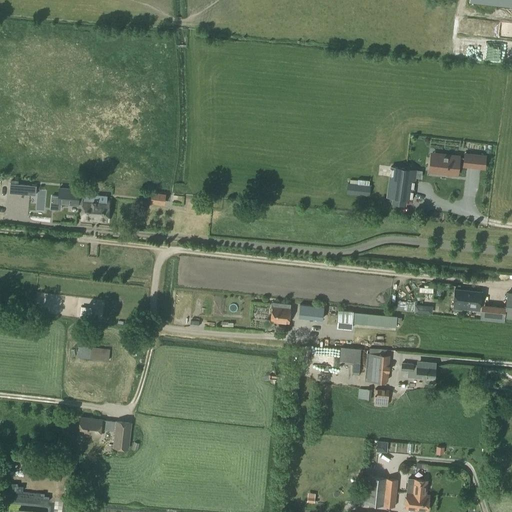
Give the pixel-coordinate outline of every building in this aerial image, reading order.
[(426,131),(425,147),(458,148),(458,132),(426,131)] [(434,154),(432,171),(438,172),(440,172),(439,174),(447,174),(447,173),(456,174),(457,165),(463,165),(463,166),(484,169),(485,156),(464,153),(463,160),(457,159),(458,157),(434,154)] [(391,167),(387,197),(393,198),(392,204),(405,205),(405,200),(411,200),(415,170),(391,167)] [(311,177),(311,187),(327,187),(327,177),(311,177)] [(35,195),(36,186),(17,184),(16,193),(35,195)] [(348,184),(346,194),(367,196),(368,186),(348,184)] [(83,205),(81,219),(106,221),(108,201),(79,199),(80,187),(59,186),(58,203),(83,205)] [(169,201),(170,194),(151,191),(150,199),(169,201)] [(200,198),(199,206),(207,207),(208,199),(200,198)] [(480,306),(481,291),(453,289),(452,303),(462,304),(462,309),(474,309),(474,306),(480,306)] [(91,307),(80,305),(78,317),(89,319),(91,307)] [(299,305),(297,317),(321,320),(323,307),(299,305)] [(414,305),(413,313),(431,314),(431,307),(414,305)] [(271,306),(269,322),(289,323),(290,308),(271,306)] [(480,307),(479,318),(500,320),(501,309),(480,307)] [(337,312),(337,321),(395,326),(396,317),(337,312)] [(90,351),(89,358),(107,360),(108,350),(90,348),(89,351),(90,351)] [(369,355),(367,382),(387,383),(389,356),(388,356),(388,351),(370,349),(369,355)] [(339,350),(338,364),(359,365),(360,351),(339,350)] [(401,364),(401,371),(407,371),(407,377),(433,380),(435,363),(428,363),(428,366),(416,365),(416,366),(412,366),(412,365),(401,364)] [(376,390),(376,398),(387,399),(387,390),(376,390)] [(78,418),(76,436),(91,437),(90,443),(96,444),(98,421),(78,418)] [(117,421),(114,448),(130,449),(133,422),(117,421)] [(388,442),(377,441),(376,451),(387,452),(388,442)] [(361,482),(358,504),(383,506),(383,505),(394,506),(396,480),(367,477),(367,483),(361,482)] [(427,511),(429,495),(425,495),(426,481),(415,480),(413,494),(405,493),(404,509),(427,511)]
